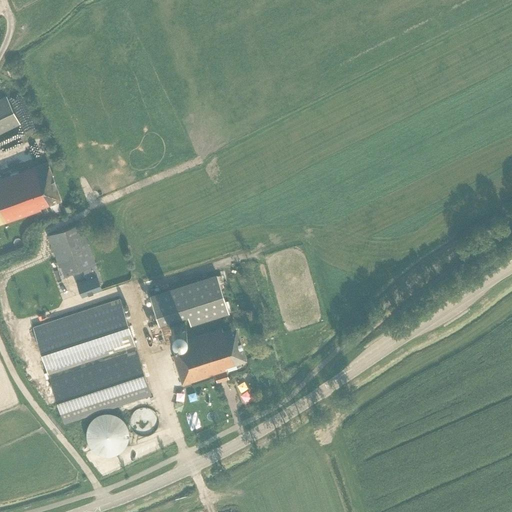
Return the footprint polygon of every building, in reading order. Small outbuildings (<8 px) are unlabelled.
[(0,133),(20,124),(13,110),(6,96),(0,99),(0,133)] [(0,224),(40,210),(40,208),(61,200),(48,162),(0,179),(0,224)] [(101,282),(81,224),(47,236),(62,276),(82,269),(86,280),(76,284),(81,297),(101,289),(98,283),(101,282)] [(191,325),(229,313),(216,274),(150,295),(159,325),(188,316),(191,325)] [(64,423),(151,395),(119,299),(33,327),(64,423)] [(246,360),(235,327),(223,331),(222,328),(171,344),(175,354),(172,355),(182,385),(226,371),(225,367),(246,360)] [(158,425),(158,423),(159,422),(159,421),(158,419),(158,418),(158,416),(157,415),(156,414),(156,413),(155,412),(154,411),(153,410),(152,410),(151,409),(150,408),(148,407),(146,407),(145,407),(143,407),(141,407),(140,407),(139,408),(137,408),(136,409),(135,410),(134,411),(133,412),(132,413),(131,414),(130,415),(130,417),(130,418),(129,420),(129,421),(129,422),(129,424),(130,425),(130,427),(131,428),(131,429),(132,430),(133,432),(134,433),(135,433),(136,434),(138,435),(139,435),(140,436),(142,436),(143,436),(145,436),(146,436),(148,436),(149,435),(150,435),(152,434),(153,433),(154,433),(155,432),(155,431),(156,430),(157,429),(157,427),(158,426),(158,425)] [(110,455),(116,453),(121,450),(124,446),(127,441),(128,435),(128,430),(126,424),(123,420),(119,416),(113,413),(108,412),(102,413),(97,414),(92,418),(88,422),(86,427),(85,432),(85,438),(87,443),(90,448),(94,452),(99,454),(105,456),(110,455)]
